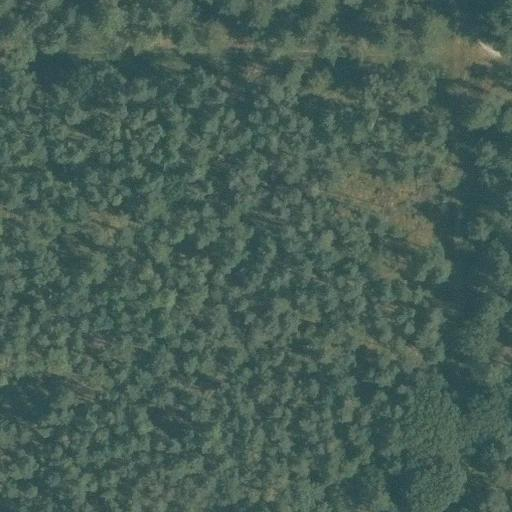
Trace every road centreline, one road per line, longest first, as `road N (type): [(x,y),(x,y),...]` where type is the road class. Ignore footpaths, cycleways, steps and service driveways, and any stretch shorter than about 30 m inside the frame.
road 1 (track): [(451,53),(456,511)]
road 2 (track): [(0,56),(451,53)]
